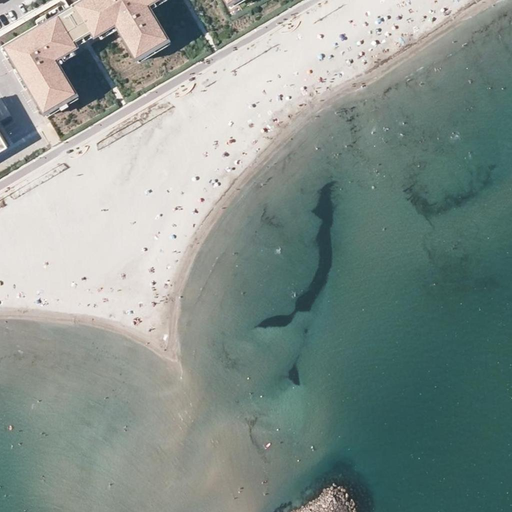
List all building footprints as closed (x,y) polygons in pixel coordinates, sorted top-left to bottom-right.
[(63,10),(5,44),(12,55),(19,67),(30,86),(44,109),(75,91),(59,63),(55,57),(73,46),(77,44),(74,39),(91,28),(95,34),(98,32),(116,21),(119,27),(136,55),(167,36),(151,8),(147,2),(151,0),(227,0),(228,0),(80,0),(72,5),(74,9),(65,14),(63,10)] [(151,8),(164,0),(151,0),(147,2),(151,8)] [(371,0),(372,0),(371,5),(367,4),(370,14),(369,20),(383,3),(383,0),(386,0),(392,5),(392,0),(371,0)] [(72,5),(63,10),(65,14),(74,9),(72,5)] [(102,37),(119,27),(116,21),(98,32),(102,37)] [(74,39),(77,44),(95,34),(91,28),(74,39)] [(167,36),(136,55),(139,61),(171,42),(167,36)] [(5,44),(0,47),(7,58),(12,55),(5,44)] [(55,57),(59,63),(77,52),(73,46),(55,57)] [(25,89),(30,86),(19,67),(14,70),(25,89)] [(75,91),(44,109),(48,115),(79,97),(75,91)]
